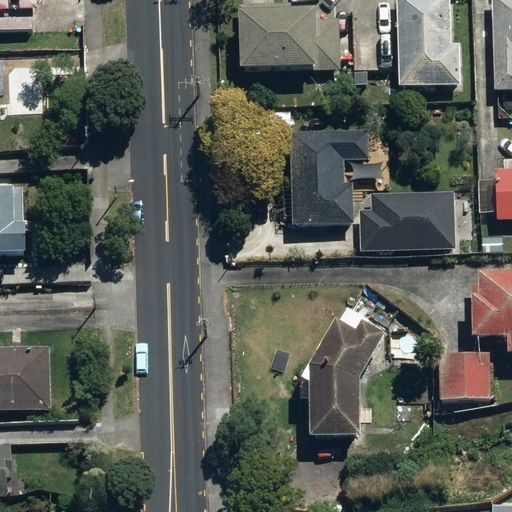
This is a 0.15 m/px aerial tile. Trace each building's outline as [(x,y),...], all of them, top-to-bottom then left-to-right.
[(0,0),(0,16),(45,14),(44,0),(0,0)] [(454,0),(399,0),(402,91),(465,88),(464,47),(456,47),(454,0)] [(511,0),(495,0),(499,93),(511,92),(511,0)] [(322,12),(245,14),(247,72),(316,70),(316,73),(344,72),(342,22),(323,23),(322,12)] [(9,65),(0,64),(0,101),(10,101),(9,65)] [(372,131),(292,133),(295,228),(358,226),(357,191),(369,191),(368,161),(373,161),(372,131)] [(511,171),(499,172),(501,223),(511,222),(511,171)] [(28,192),(0,192),(0,258),(33,257),(32,228),(29,228),(28,192)] [(375,212),(363,212),(364,256),(459,253),(457,195),(374,198),(375,212)] [(511,274),(485,275),(486,297),(478,297),(478,303),(472,304),(473,341),(511,339),(511,274)] [(315,368),(316,440),(368,438),(366,381),(385,347),(392,337),(373,326),(375,324),(353,312),(351,314),(345,324),(341,321),(315,368)] [(54,350),(0,351),(0,415),(55,414),(54,350)] [(494,356),(443,358),(445,404),(496,402),(494,356)] [(16,449),(0,450),(0,502),(14,501),(12,482),(19,481),(16,449)]
